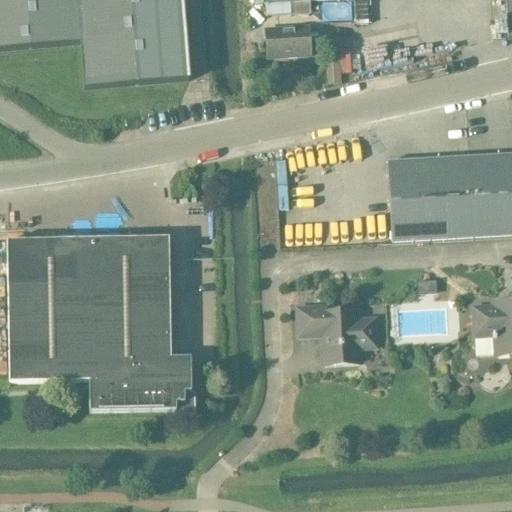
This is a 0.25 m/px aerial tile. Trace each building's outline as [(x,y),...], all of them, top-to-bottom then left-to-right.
[(0,0),(0,54),(80,48),(83,93),(189,84),(181,0),(0,0)] [(310,60),(308,31),(265,34),(267,62),(310,60)] [(511,158),(387,166),(392,248),(511,240),(511,158)] [(89,386),(89,417),(175,416),(175,418),(194,417),(194,395),(191,395),(190,363),(170,363),(168,243),(6,246),(9,388),(89,386)] [(434,283),(418,284),(419,296),(435,295),(434,283)] [(474,312),(475,340),(476,359),(496,358),(496,359),(511,358),(511,307),(493,309),(493,312),(474,312)] [(328,318),(327,312),(297,313),(299,341),(322,340),(324,369),(360,367),(359,347),(376,346),(375,324),(357,325),(357,316),(328,318)]
